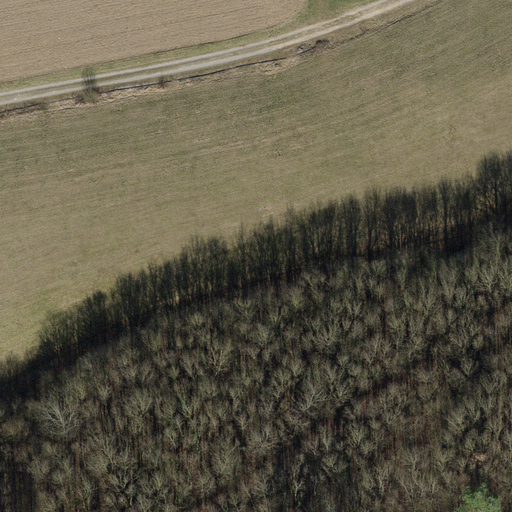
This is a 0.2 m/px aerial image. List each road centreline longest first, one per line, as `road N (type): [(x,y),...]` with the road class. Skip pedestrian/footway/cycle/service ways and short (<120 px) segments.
road 1 (track): [(0,396),(68,361),(391,237),(511,213)]
road 2 (track): [(0,95),(323,25)]
